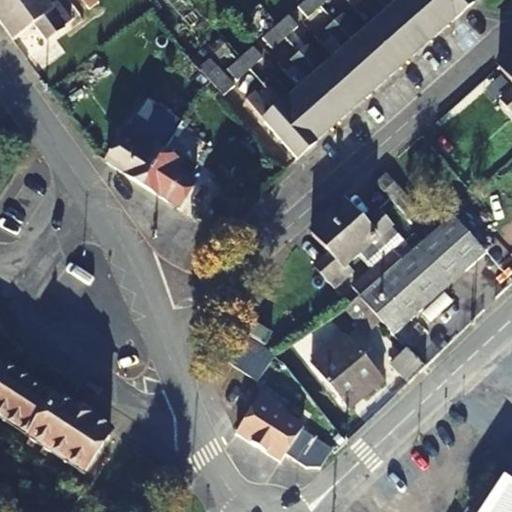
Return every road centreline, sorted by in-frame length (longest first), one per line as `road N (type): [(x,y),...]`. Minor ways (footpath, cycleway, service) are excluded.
road 1 (residential): [(156,310),(215,292),(511,31)]
road 2 (residential): [(294,511),(511,319)]
road 3 (residential): [(156,310),(123,236),(0,69)]
road 4 (residential): [(246,510),(207,449),(156,310)]
